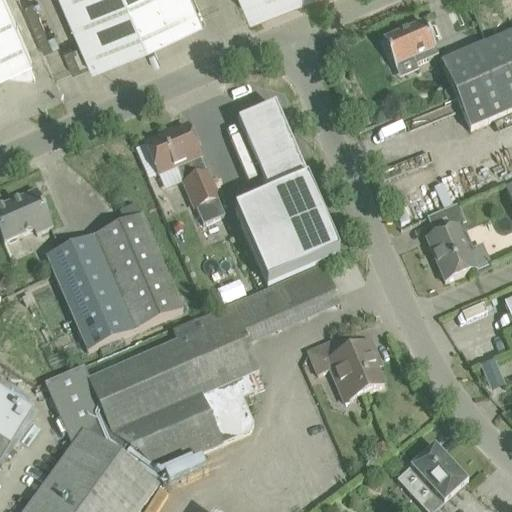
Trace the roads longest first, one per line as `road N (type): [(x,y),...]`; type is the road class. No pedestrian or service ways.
road 1 (unclassified): [(284,33),(411,326),(511,461)]
road 2 (unclassified): [(284,33),(0,158)]
